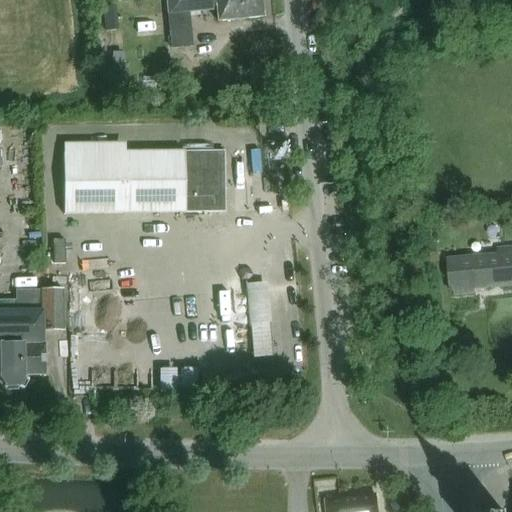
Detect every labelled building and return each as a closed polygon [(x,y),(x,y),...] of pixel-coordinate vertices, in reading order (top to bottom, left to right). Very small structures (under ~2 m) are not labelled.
[(165,0),(168,15),(216,10),(217,23),(264,18),(262,0),(165,0)] [(281,101),(271,102),(272,110),(282,109),(281,101)] [(63,155),(63,216),(224,214),(224,152),(125,154),(64,154),(63,155)] [(60,185),(48,185),(48,213),(60,213),(60,185)] [(64,241),(53,241),(54,265),(65,264),(64,241)] [(454,292),(454,296),(475,294),(474,290),(511,286),(511,248),(498,250),(498,256),(448,260),(450,292),(454,292)] [(248,280),(252,357),(273,355),(269,279),(248,280)] [(63,333),(62,290),(41,291),(15,292),(15,302),(0,301),(0,379),(5,389),(17,388),(23,377),(44,377),(44,346),(42,346),(42,333),(63,333)] [(161,391),(197,390),(197,367),(160,367),(161,391)] [(378,511),(376,496),(361,498),(326,503),(327,511),(378,511)]
